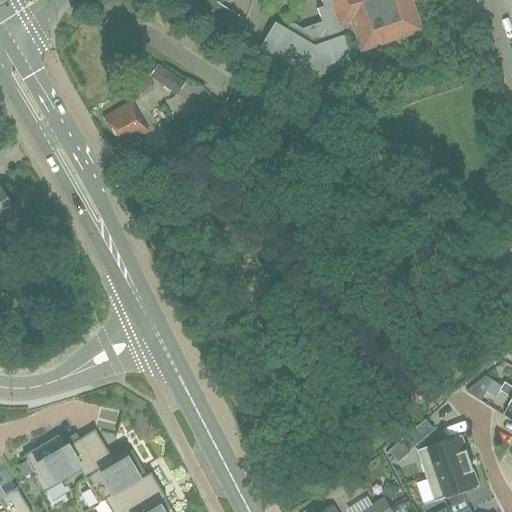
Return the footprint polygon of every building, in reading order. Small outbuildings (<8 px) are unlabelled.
[(173,0),(230,36),(241,17),(214,0),(173,0)] [(257,49),(275,59),(309,80),(354,64),(344,35),(353,31),(360,51),(420,30),(409,0),(320,0),(322,5),(316,8),(321,21),(301,28),(292,22),(288,24),(285,28),(273,21),(257,49)] [(183,83),(156,64),(149,75),(175,93),(183,83)] [(146,93),(153,89),(146,78),(139,83),(146,93)] [(139,98),(146,93),(139,83),(132,87),(139,98)] [(147,132),(130,101),(102,117),(119,148),(147,132)] [(180,133),(189,128),(183,117),(174,123),(180,133)] [(0,216),(12,210),(8,205),(11,203),(13,200),(13,197),(8,188),(5,186),(2,186),(0,186),(0,216)] [(511,386),(505,381),(500,389),(506,394),(511,386)] [(475,384),(466,391),(481,401),(488,390),(475,384)] [(434,428),(426,419),(415,428),(423,438),(434,428)] [(94,429),(78,438),(96,468),(82,476),(98,504),(104,500),(105,500),(104,499),(123,488),(141,477),(141,476),(134,466),(138,464),(130,450),(126,453),(124,450),(111,458),(94,429)] [(57,434),(22,454),(34,474),(31,475),(42,492),(79,471),(82,476),(96,468),(78,438),(65,446),(57,434)] [(470,460),(461,434),(417,449),(426,475),(470,460)] [(479,486),(470,460),(426,475),(435,501),(479,486)] [(105,500),(104,500),(110,511),(141,511),(160,501),(160,502),(166,498),(158,485),(150,471),(141,476),(141,477),(123,488),(104,499),(105,500)] [(395,498),(399,486),(387,482),(383,494),(395,498)] [(0,511),(30,511),(15,487),(0,496),(0,495),(0,511)] [(366,509),(367,511),(393,511),(385,498),(366,509)] [(171,511),(170,510),(167,511),(166,511),(160,502),(160,501),(141,511),(171,511)]
